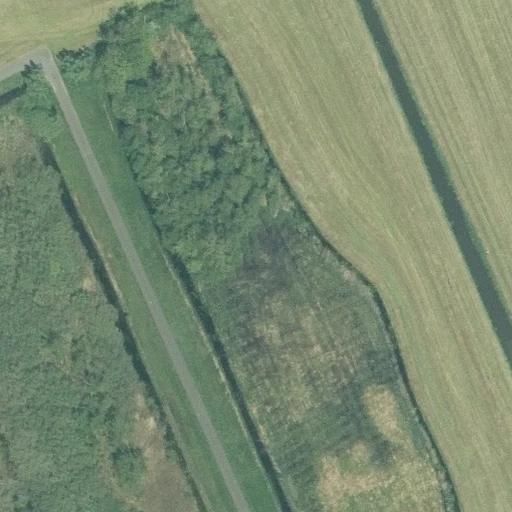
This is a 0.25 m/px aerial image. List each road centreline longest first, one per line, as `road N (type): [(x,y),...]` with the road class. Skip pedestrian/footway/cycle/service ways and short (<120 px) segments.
road 1 (unclassified): [(0,75),(41,55),(241,511)]
road 2 (track): [(158,0),(41,55)]
